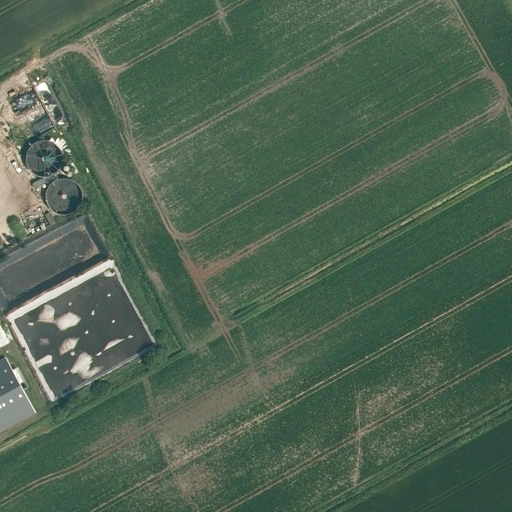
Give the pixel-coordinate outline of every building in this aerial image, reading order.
[(26,155),(25,159),(26,162),(27,166),(28,169),(30,171),(33,174),(36,176),(39,177),(42,177),(46,177),(49,177),(52,176),(55,174),(58,171),(60,169),(61,166),(62,162),(63,159),(62,155),(61,152),(60,149),(58,146),(55,144),(52,142),(49,141),(46,140),(42,140),(39,141),(36,142),(33,144),(30,146),(28,149),(27,152),(26,155)] [(43,178),(33,184),(35,188),(46,183),(43,178)] [(46,193),(45,197),(46,200),(47,204),(48,207),(50,209),(53,212),(56,214),(59,215),(62,215),(66,215),(69,215),(72,214),(75,212),(78,209),(80,207),(81,204),(82,200),(83,197),(82,193),(81,190),(80,187),(78,184),(75,182),(72,180),(69,179),(66,178),(62,178),(59,179),(56,180),(53,182),(50,184),(48,187),(47,190),(46,193)] [(45,215),(50,225),(55,223),(49,213),(45,215)] [(0,428),(34,410),(23,390),(12,370),(5,358),(0,360),(0,428)]
